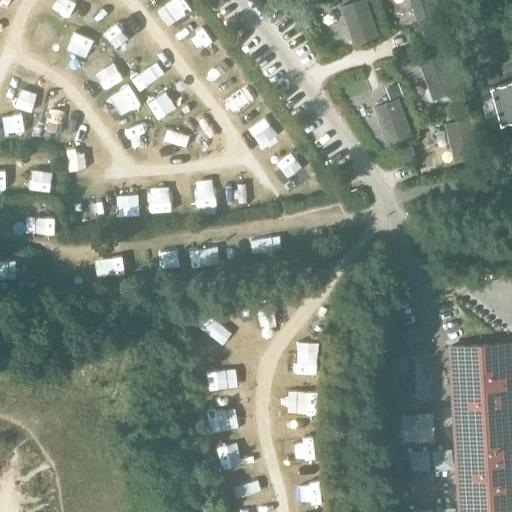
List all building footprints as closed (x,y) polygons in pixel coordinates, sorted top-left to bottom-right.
[(435,30),(421,34),(425,46),(439,42),(435,30)] [(511,82),(489,89),(499,127),(511,123),(511,82)] [(398,85),(386,90),(390,101),(402,96),(398,85)] [(451,95),(455,106),(463,103),(460,92),(451,95)] [(406,147),(395,151),(400,165),(411,161),(406,147)] [(447,346),(456,511),(511,511),(511,346),(511,342),(468,344),(447,346)] [(380,374),(383,412),(411,410),(408,372),(380,374)] [(288,511),(326,511),(319,476),(283,482),(288,511)] [(422,483),(407,484),(409,507),(423,507),(422,483)]
